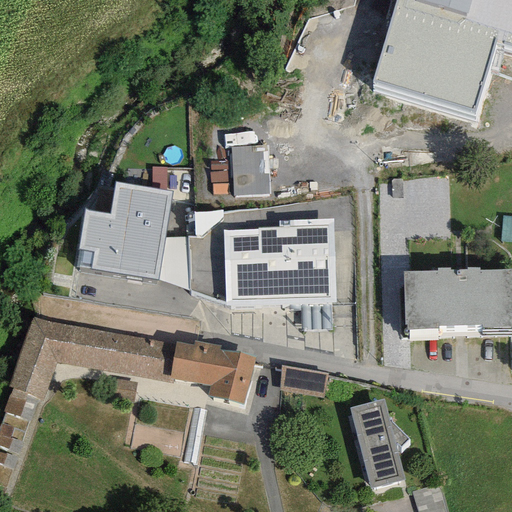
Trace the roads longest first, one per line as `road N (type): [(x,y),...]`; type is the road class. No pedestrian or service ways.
road 1 (residential): [(511,394),(277,356)]
road 2 (unknown): [(511,114),(329,79)]
